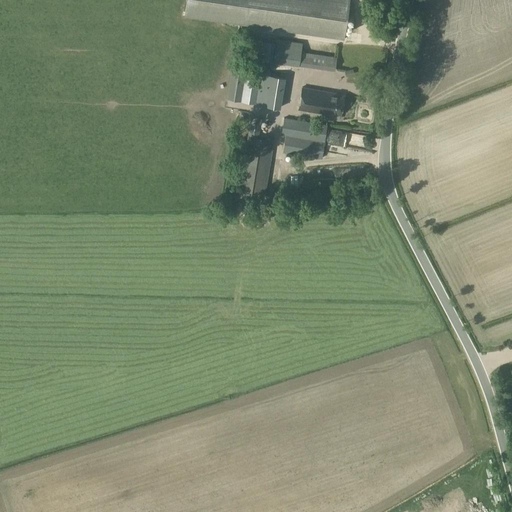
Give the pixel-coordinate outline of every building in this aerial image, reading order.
[(186,0),(184,17),(344,40),(349,0),(186,0)] [(276,44),(273,62),(298,66),(300,53),(302,43),(276,39),(276,44)] [(265,42),(262,60),(273,62),(276,44),(265,42)] [(300,53),(298,66),(329,70),(331,57),(300,53)] [(246,71),(241,102),(282,109),(287,78),(246,71)] [(303,87),(299,109),(320,113),(320,114),(323,115),(323,119),(338,121),(339,116),(340,117),(344,95),(332,93),(333,92),(303,87)] [(251,115),(237,197),(264,201),(274,140),(259,137),(262,116),(251,115)] [(283,117),(280,135),(285,135),(324,141),(327,124),(283,117)] [(285,135),(283,153),(322,159),(324,141),(285,135)]
